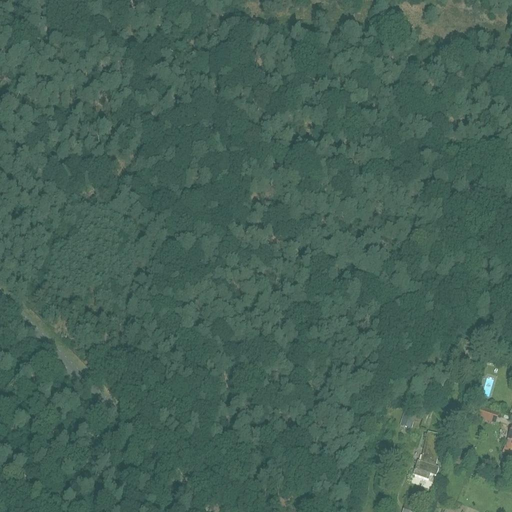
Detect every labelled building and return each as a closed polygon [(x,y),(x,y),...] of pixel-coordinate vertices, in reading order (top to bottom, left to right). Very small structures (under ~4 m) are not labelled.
[(470,373),(473,363),(460,359),(457,369),(470,373)] [(475,417),(495,424),(499,413),(479,406),(475,417)] [(403,412),(399,426),(411,429),(415,416),(403,412)] [(511,426),(502,453),(511,456),(511,426)] [(420,463),(417,462),(413,477),(428,482),(430,476),(436,478),(439,470),(436,469),(443,437),(428,434),(420,463)]
